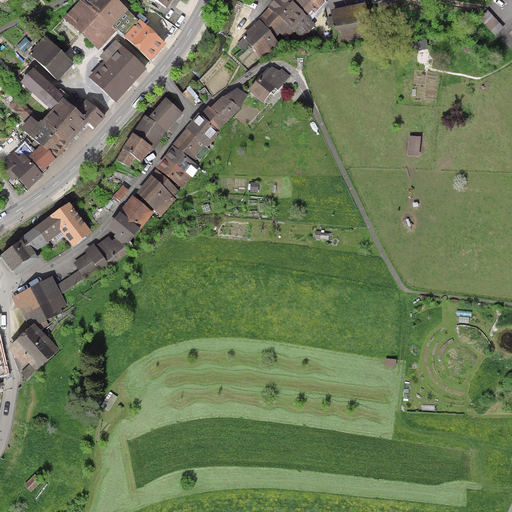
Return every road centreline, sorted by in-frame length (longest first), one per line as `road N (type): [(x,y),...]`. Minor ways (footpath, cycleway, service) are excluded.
road 1 (residential): [(4,283),(31,277),(92,239),(191,111)]
road 2 (track): [(405,289),(300,80)]
road 3 (secondary): [(0,221),(85,156),(158,73)]
road 4 (tertiary): [(4,283),(13,370),(0,440)]
